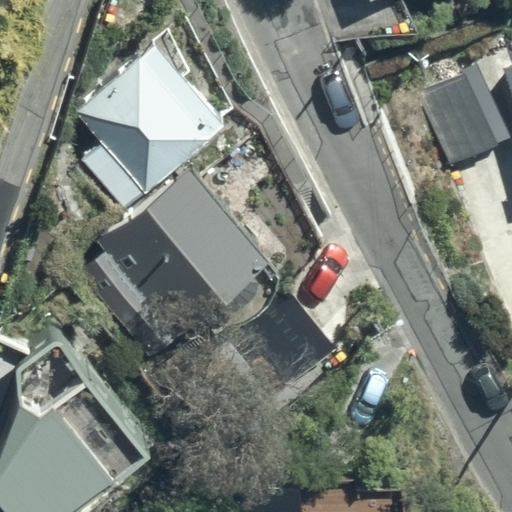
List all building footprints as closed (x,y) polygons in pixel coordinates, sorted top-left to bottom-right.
[(81,150),(124,191),(220,93),(150,26),(147,23),(71,103),(99,130),(81,150)] [(511,42),(501,47),(511,80),(511,42)] [(188,145),(66,271),(140,350),(215,279),(224,288),(260,254),(250,243),(266,228),(188,145)] [(56,328),(33,348),(0,425),(0,490),(24,511),(32,511),(143,417),(56,328)] [(297,452),(233,468),(236,511),(372,511),(372,503),(330,507),(329,496),(301,498),(297,452)]
